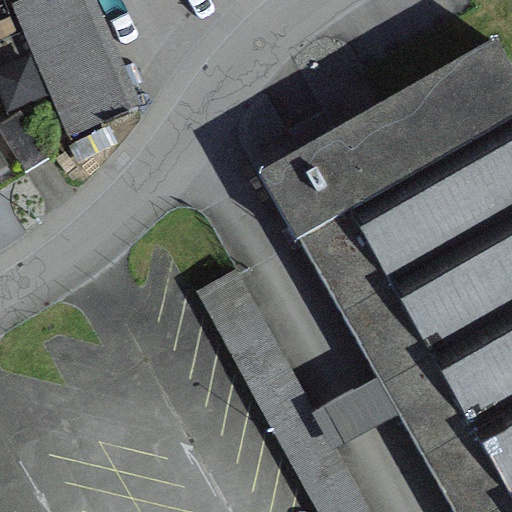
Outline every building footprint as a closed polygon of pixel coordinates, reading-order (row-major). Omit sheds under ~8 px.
[(31,0),(10,9),(66,138),(134,110),(86,0),(31,0)] [(511,511),(511,82),(492,47),(256,180),(294,246),(296,245),(447,511),(511,511)] [(20,58),(1,66),(21,112),(39,105),(20,58)] [(18,117),(0,127),(0,139),(22,176),(45,162),(18,117)] [(361,511),(232,278),(197,298),(314,511),(361,511)]
